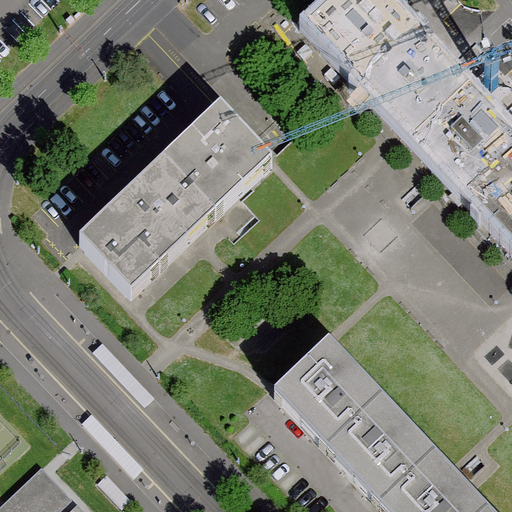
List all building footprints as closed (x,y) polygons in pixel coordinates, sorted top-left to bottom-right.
[(511,135),(387,0),(350,0),(315,32),(511,245),(511,135)] [(218,114),(70,251),(124,308),(272,172),(218,114)] [(103,344),(92,354),(145,410),(156,400),(103,344)] [(488,511),(336,353),(283,403),(386,511),(488,511)] [(90,416),(80,426),(134,481),(144,471),(90,416)] [(81,511),(43,472),(0,511),(81,511)]
